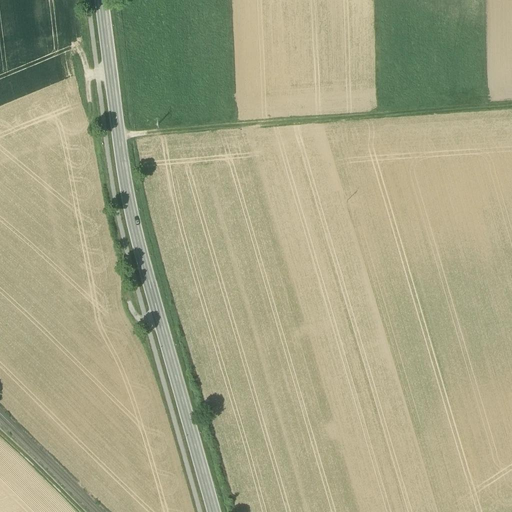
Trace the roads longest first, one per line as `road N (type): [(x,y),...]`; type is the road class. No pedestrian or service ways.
road 1 (secondary): [(213,511),(131,213),(101,0)]
road 2 (track): [(118,136),(382,116)]
road 3 (track): [(511,106),(382,116)]
